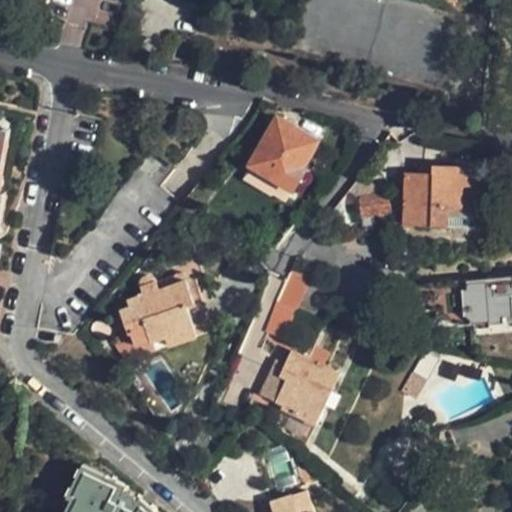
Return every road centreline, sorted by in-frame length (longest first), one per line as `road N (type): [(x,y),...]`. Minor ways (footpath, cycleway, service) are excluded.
road 1 (residential): [(0,49),(511,145)]
road 2 (unknown): [(391,119),(301,214),(237,307)]
